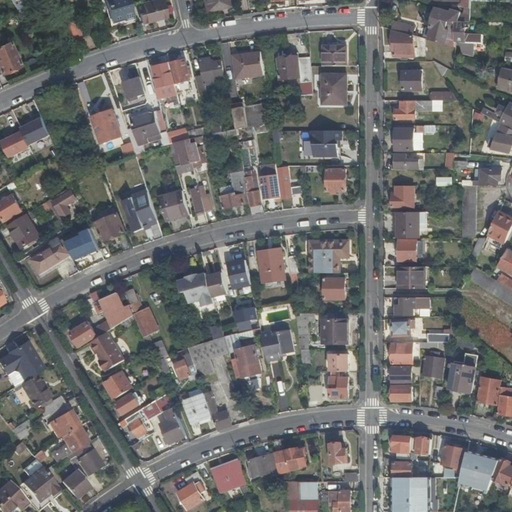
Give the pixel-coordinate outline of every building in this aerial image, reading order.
[(55,0),(61,12),(68,9),(65,1),(66,0),(55,0)] [(128,0),(104,0),(110,24),(134,18),(128,0)] [(140,15),(143,23),(166,17),(161,0),(157,0),(144,4),(146,13),(140,15)] [(203,0),(206,11),(229,6),(227,0),(203,0)] [(431,40),(457,47),(457,42),(456,42),(456,21),(471,22),(471,17),(462,14),(462,12),(439,6),(439,8),(438,8),(432,27),(435,28),(431,40)] [(70,33),(72,39),(80,36),(74,21),(66,25),(70,33)] [(466,42),(483,43),(483,35),(466,34),(467,22),(456,21),(456,30),(456,42),(457,42),(466,42)] [(395,30),(415,35),(417,28),(397,22),(395,30)] [(395,30),(394,29),(395,56),(405,56),(407,56),(416,56),(415,35),(395,30)] [(0,46),(0,74),(21,66),(11,42),(0,46)] [(325,46),(325,66),(348,66),(348,47),(325,46)] [(265,75),(262,52),(234,56),(237,79),(265,75)] [(302,77),(303,95),(314,95),(312,66),(311,57),(300,59),(300,57),(280,59),(282,79),(302,77)] [(205,76),(206,85),(226,82),(222,61),(212,62),(211,58),(202,59),(205,76)] [(186,59),(171,63),(176,84),(191,80),(186,59)] [(448,67),(435,61),(444,75),(448,67)] [(161,97),(176,94),(173,84),(176,84),(171,63),(154,67),(161,97)] [(511,69),(506,68),(502,88),(511,90),(511,69)] [(424,72),(405,72),(405,90),(424,89),(424,72)] [(329,95),(349,95),(349,75),(325,75),(325,95),(329,94),(329,95)] [(196,78),(199,92),(207,91),(206,85),(205,76),(196,78)] [(125,83),(130,101),(133,100),(133,98),(145,94),(140,78),(125,83)] [(459,100),(454,92),(434,91),(433,100),(449,100),(459,100)] [(349,104),(349,95),(329,95),(329,104),(349,104)] [(433,100),(403,100),(403,109),(397,109),(397,119),(417,119),(417,109),(433,110),(433,100)] [(234,109),(237,130),(272,124),(270,103),(248,107),(234,109)] [(494,119),(501,123),(503,121),(511,125),(511,103),(504,118),(496,114),(493,119),(494,119)] [(484,108),(482,112),(493,119),(496,114),(484,108)] [(94,117),(103,144),(124,137),(115,110),(94,117)] [(134,123),(157,117),(155,112),(133,118),(134,123)] [(165,146),(171,145),(169,137),(164,116),(157,117),(134,123),(141,150),(151,148),(150,143),(163,139),(165,144),(165,146)] [(51,136),(43,119),(22,129),(23,131),(30,146),(51,136)] [(511,136),(509,136),(511,131),(511,128),(501,123),(494,119),(491,124),(496,127),(494,132),(500,134),(497,139),(495,144),(493,149),(511,153),(511,151),(511,136)] [(215,133),(222,132),(221,125),(214,126),(215,133)] [(191,139),(204,136),(209,134),(207,128),(189,132),(191,139)] [(416,128),(397,129),(397,150),(415,150),(416,128)] [(343,130),(315,130),(315,159),(339,159),(339,141),(343,141),(343,130)] [(23,131),(0,143),(10,161),(31,149),(30,146),(23,131)] [(171,145),(187,140),(185,133),(169,137),(171,145)] [(198,144),(205,142),(204,136),(191,139),(187,140),(193,162),(195,169),(204,167),(203,164),(209,163),(205,146),(199,147),(198,144)] [(151,148),(165,144),(163,139),(150,143),(151,148)] [(185,165),(193,162),(187,140),(171,145),(178,170),(186,168),(185,165)] [(242,141),(244,165),(249,164),(248,148),(255,147),(254,140),(242,141)] [(122,145),(125,157),(136,153),(132,142),(122,145)] [(395,169),(420,169),(420,159),(407,159),(408,154),(394,153),(394,158),(395,158),(395,169)] [(455,168),(467,169),(467,160),(455,160),(455,168)] [(231,174),(245,171),(244,165),(230,168),(231,174)] [(302,169),(302,166),(295,167),(297,185),(296,185),(296,191),(304,191),(302,169)] [(282,198),(283,199),(293,198),(289,167),(278,168),(279,174),(279,175),(282,198)] [(282,198),(279,175),(271,176),(270,169),(262,170),(266,203),(269,203),(269,199),(282,198)] [(328,169),(328,192),(347,192),(347,169),(328,169)] [(478,185),(499,185),(500,180),(502,180),(503,169),(483,169),(482,183),(478,183),(478,185)] [(250,204),(245,171),(231,174),(233,184),(221,186),(225,209),(250,204)] [(437,177),(437,185),(453,185),(453,176),(437,177)] [(246,178),(251,207),(253,206),(260,205),(262,205),(260,192),(256,192),(253,177),(246,178)] [(413,197),(416,197),(416,185),(398,185),(398,192),(398,195),(394,195),(394,207),(413,207),(413,197)] [(477,185),(464,185),(464,212),(463,238),(477,238),(477,185)] [(73,186),(61,193),(63,197),(72,191),(74,190),(73,186)] [(197,214),(206,212),(203,199),(200,190),(192,192),(197,214)] [(72,191),(63,197),(56,201),(62,211),(70,207),(68,205),(77,200),(72,191)] [(168,221),(191,215),(184,191),(162,197),(168,221)] [(148,192),(124,201),(136,234),(160,225),(148,192)] [(8,221),(23,211),(14,195),(0,203),(0,212),(6,222),(8,221)] [(203,199),(206,212),(213,210),(210,197),(203,199)] [(42,205),(46,212),(54,206),(50,200),(42,205)] [(25,215),(23,211),(8,221),(10,225),(25,215)] [(511,231),(511,215),(501,211),(491,234),(507,242),(511,231)] [(420,212),(399,212),(398,238),(420,238),(421,229),(427,229),(427,212),(420,212)] [(27,214),(10,225),(23,248),(42,238),(27,214)] [(97,223),(104,241),(126,233),(119,214),(97,223)] [(87,220),(31,255),(41,272),(71,254),(70,254),(75,251),(70,244),(84,235),(85,237),(93,232),(87,220)] [(489,238),(481,238),(476,251),(482,254),(489,238)] [(418,252),(418,240),(400,240),(400,261),(418,261),(418,252)] [(311,253),(312,274),(341,273),(341,263),(350,263),(350,243),(321,243),(321,253),(311,253)] [(265,290),(288,287),(283,249),(259,252),(265,290)] [(511,249),(510,249),(500,267),(511,272),(511,249)] [(297,257),(289,258),(291,274),(297,274),(300,274),(297,257)] [(476,266),(477,267),(482,270),(487,264),(479,259),(476,266)] [(487,264),(482,270),(492,276),(496,269),(487,264)] [(400,288),(429,288),(429,266),(401,266),(402,281),(400,281),(400,288)] [(482,270),(477,267),(470,278),(511,304),(511,289),(495,278),(492,276),(482,270)] [(232,268),(223,270),(224,273),(229,292),(237,290),(232,268)] [(229,292),(224,273),(209,277),(214,297),(229,294),(229,292)] [(511,289),(511,279),(503,273),(500,276),(498,275),(495,278),(511,289)] [(209,277),(208,274),(199,276),(198,274),(188,277),(189,279),(185,280),(192,302),(201,300),(203,306),(215,302),(214,297),(209,277)] [(347,291),(347,287),(347,279),(326,279),(326,299),(347,299),(347,291)] [(191,303),(192,302),(185,280),(180,282),(183,292),(187,291),(191,303)] [(131,305),(138,302),(133,290),(126,293),(131,305)] [(97,292),(93,294),(99,304),(102,303),(101,301),(97,292)] [(113,329),(124,322),(136,315),(131,305),(126,308),(120,293),(101,301),(102,303),(106,311),(110,321),(113,329)] [(431,307),(431,297),(403,297),(397,297),(397,315),(415,315),(415,307),(431,307)] [(145,336),(150,334),(159,330),(150,309),(143,312),(138,302),(131,305),(136,315),(138,322),(145,336)] [(237,312),(241,330),(251,327),(249,320),(257,319),(255,308),(237,312)] [(310,322),(310,314),(297,314),(300,335),(311,335),(310,322)] [(127,328),(138,322),(136,315),(124,322),(127,328)] [(458,337),(460,321),(454,316),(452,334),(452,336),(458,337)] [(325,320),(325,343),(350,344),(350,320),(325,320)] [(412,320),(394,321),(395,336),(413,335),(412,320)] [(80,347),(98,336),(95,330),(90,322),(72,333),(80,347)] [(104,335),(110,332),(112,330),(108,322),(95,330),(98,336),(99,338),(104,335)] [(215,340),(225,337),(222,326),(211,329),(215,340)] [(261,328),(257,329),(253,330),(255,337),(262,335),(262,333),(261,328)] [(271,331),(262,333),(263,340),(264,344),(265,347),(268,361),(282,359),(280,352),(284,352),(287,356),(295,355),(290,330),(272,334),(271,331)] [(99,338),(90,344),(97,355),(98,354),(99,353),(103,360),(100,361),(107,372),(127,360),(110,332),(104,335),(99,338)] [(240,340),(239,333),(225,337),(229,353),(233,351),(231,343),(240,340)] [(145,336),(148,343),(153,341),(150,334),(145,336)] [(451,342),(452,336),(452,334),(429,334),(429,342),(438,343),(451,342)] [(310,349),(311,349),(311,335),(300,335),(302,349),(310,349)] [(229,353),(225,337),(215,340),(205,344),(190,349),(200,377),(215,372),(211,359),(229,353)] [(156,361),(170,356),(164,340),(150,346),(156,361)] [(449,354),(451,342),(438,343),(438,348),(447,348),(447,353),(449,354)] [(415,343),(394,343),(394,363),(415,363),(415,343)] [(238,355),(241,367),(243,378),(263,373),(256,345),(247,347),(247,345),(242,346),(243,348),(236,350),(238,355)] [(310,349),(302,349),(304,365),(312,364),(310,349)] [(478,357),(458,353),(452,388),(461,390),(461,391),(473,393),(477,368),(476,367),(478,357)] [(340,371),(350,371),(350,354),(332,354),(332,371),(340,371)] [(238,355),(231,357),(234,369),(241,367),(238,355)] [(446,359),(427,356),(425,375),(443,377),(446,359)] [(191,374),(189,369),(187,365),(178,369),(178,368),(175,369),(176,371),(179,370),(181,376),(182,380),(191,376),(191,374)] [(414,367),(394,367),(394,382),(414,382),(414,367)] [(340,371),(332,371),(332,377),(331,377),(331,397),(350,398),(350,377),(340,377),(340,371)] [(115,400),(133,389),(124,373),(107,383),(112,391),(110,392),(115,400)] [(36,376),(21,385),(35,409),(50,400),(40,382),(36,376)] [(503,381),(483,377),(479,401),(499,405),(503,381)] [(40,382),(50,400),(53,398),(43,380),(40,382)] [(158,400),(169,393),(166,386),(153,394),(158,400)] [(421,407),(421,395),(414,395),(414,386),(394,386),(394,401),(413,401),(413,406),(421,407)] [(443,400),(445,387),(438,386),(436,398),(443,400)] [(511,389),(503,388),(502,396),(499,414),(511,415),(511,389)] [(181,426),(182,425),(169,393),(158,400),(143,409),(148,417),(149,418),(150,421),(168,410),(171,417),(177,423),(173,424),(172,422),(162,426),(171,444),(176,441),(179,440),(185,437),(181,426)] [(219,431),(233,426),(228,411),(219,414),(212,393),(206,395),(213,416),(219,431)] [(138,399),(135,394),(118,404),(124,415),(141,405),(141,404),(144,402),(141,397),(140,398),(138,399)] [(213,416),(206,395),(186,402),(193,422),(213,416)] [(47,416),(66,404),(61,397),(42,409),(47,416)] [(47,416),(45,418),(58,440),(62,437),(79,427),(76,421),(78,420),(75,416),(73,417),(66,404),(47,416)] [(148,417),(143,409),(122,422),(125,427),(130,424),(139,438),(148,432),(141,420),(145,418),(148,417)] [(29,422),(13,432),(16,436),(25,430),(32,426),(29,422)] [(89,443),(79,427),(62,437),(73,454),(84,446),(89,443)] [(16,436),(20,440),(29,435),(25,430),(16,436)] [(397,459),(412,460),(413,453),(414,437),(397,436),(396,451),(398,452),(397,459)] [(432,454),(433,439),(414,437),(413,453),(432,454)] [(273,442),(276,455),(284,453),(281,439),(273,442)] [(11,449),(15,457),(27,449),(22,442),(11,449)] [(334,443),(331,445),(333,464),(349,462),(348,449),(344,449),(343,443),(342,443),(340,442),(334,443)] [(133,447),(136,451),(142,447),(139,443),(133,447)] [(459,467),(465,469),(466,463),(469,451),(469,450),(448,445),(443,464),(455,467),(459,467)] [(73,454),(68,456),(75,467),(80,464),(87,476),(102,467),(93,451),(88,454),(84,446),(73,454)] [(289,451),(288,452),(292,470),(303,468),(303,467),(309,466),(305,450),(300,451),(300,449),(298,449),(296,448),(291,449),(289,451)] [(41,451),(34,457),(40,464),(47,459),(41,451)] [(469,451),(466,463),(474,465),(477,453),(469,451)] [(253,470),(250,471),(252,479),(272,474),(271,472),(279,470),(274,453),(250,460),(252,468),(253,470)] [(395,478),(398,478),(413,478),(413,463),(397,463),(397,459),(385,458),(385,465),(395,465),(395,470),(395,475),(395,478)] [(29,477),(24,481),(43,508),(51,502),(58,511),(68,503),(36,459),(22,469),(29,477)] [(511,465),(511,462),(504,459),(496,479),(511,486),(511,484),(511,465),(511,466),(511,465)] [(220,492),(247,482),(240,460),(212,469),(220,492)] [(495,472),(479,466),(470,495),(486,500),(495,472)] [(76,499),(91,488),(77,471),(63,483),(76,499)] [(346,482),(360,482),(360,474),(346,474),(346,482)] [(414,500),(414,478),(413,478),(398,478),(398,482),(398,500),(414,500)] [(0,488),(0,511),(15,511),(28,501),(9,480),(0,488)] [(196,485),(195,483),(179,493),(189,509),(205,499),(202,494),(206,491),(200,482),(196,485)] [(288,505),(289,511),(318,511),(319,500),(300,500),(299,482),(285,482),(284,490),(285,491),(294,491),(296,503),(288,505)] [(300,500),(319,500),(319,495),(319,482),(299,482),(300,500)] [(285,491),(288,505),(296,503),(294,491),(285,491)] [(352,511),(352,492),(331,492),(331,504),(335,504),(335,501),(341,500),(341,503),(335,504),(335,511),(352,511)]
